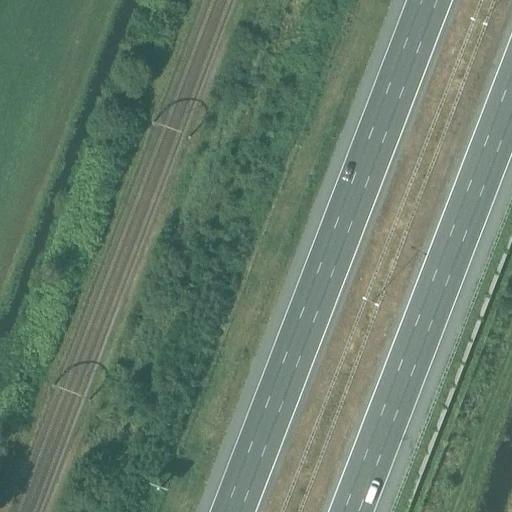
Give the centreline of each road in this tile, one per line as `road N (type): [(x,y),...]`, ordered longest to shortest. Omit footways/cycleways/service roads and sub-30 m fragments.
road 1 (motorway): [(430,0),(234,511)]
road 2 (motorway): [(351,511),(511,92)]
